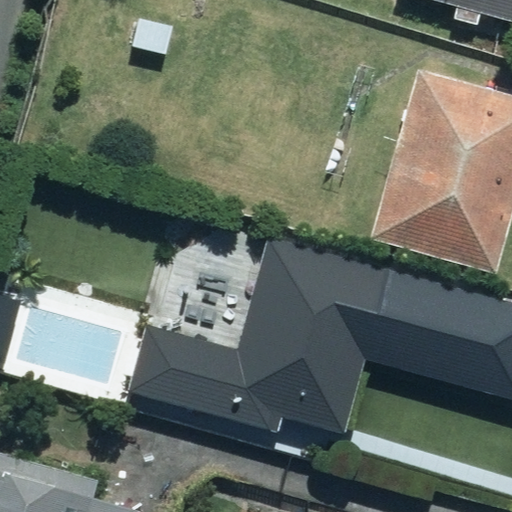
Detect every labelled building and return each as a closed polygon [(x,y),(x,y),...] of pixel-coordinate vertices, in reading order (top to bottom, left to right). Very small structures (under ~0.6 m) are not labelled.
[(511,0),(450,0),(511,16),(511,0)] [(198,19),(136,3),(123,52),(185,68),(198,19)] [(511,237),(511,89),(423,66),(377,235),(503,269),(511,237)] [(241,351),(152,325),(135,387),(291,432),(295,418),(352,434),(374,359),(511,398),(511,297),(276,230),(273,242),(241,351)] [(107,481),(0,449),(0,511),(144,511),(146,510),(102,497),(107,481)]
